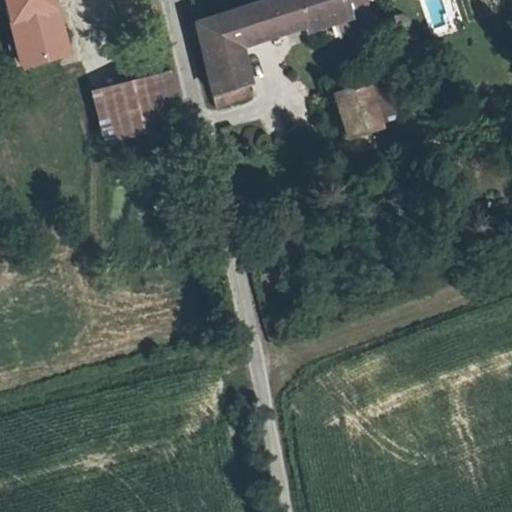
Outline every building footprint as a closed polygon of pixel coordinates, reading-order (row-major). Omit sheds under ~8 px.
[(0,0),(0,17),(46,9),(43,0),(0,0)] [(258,0),(186,24),(208,112),(247,100),(231,52),(273,38),(262,0),(258,0)] [(262,0),(273,38),(296,30),(299,36),(339,22),(331,0),(262,0)] [(55,48),(46,9),(0,17),(0,19),(10,59),(55,48)] [(178,121),(165,72),(94,91),(107,139),(178,121)] [(337,139),(369,130),(358,91),(327,100),(337,139)]
